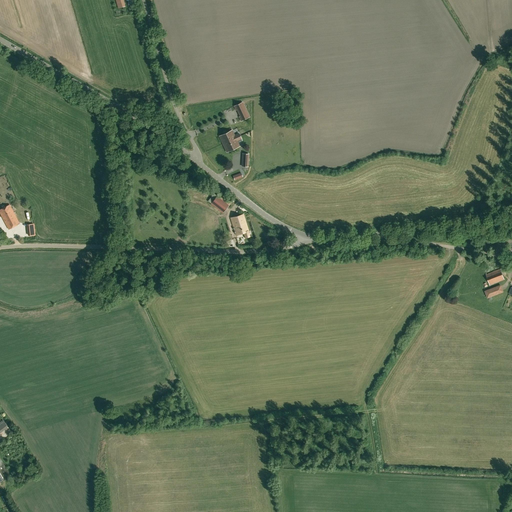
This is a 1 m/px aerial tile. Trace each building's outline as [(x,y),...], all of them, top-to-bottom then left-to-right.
[(239,117),(241,121),(249,117),(242,102),(234,106),(236,110),(238,109),(241,116),(239,117)] [(239,132),(234,135),(232,130),(219,136),(223,144),(241,136),(239,132)] [(237,141),(242,139),(241,136),(223,144),(227,152),(239,146),(237,141)] [(217,195),(211,204),(223,213),(229,205),(217,195)] [(10,205),(3,209),(0,210),(0,212),(8,228),(19,223),(10,205)] [(243,214),(231,218),(236,235),(244,233),(246,238),(250,237),(248,231),(243,214)] [(501,269),(486,275),(490,285),(504,279),(501,269)] [(485,291),(488,298),(504,292),(501,284),(485,291)] [(0,481),(11,475),(0,457),(0,481)]
